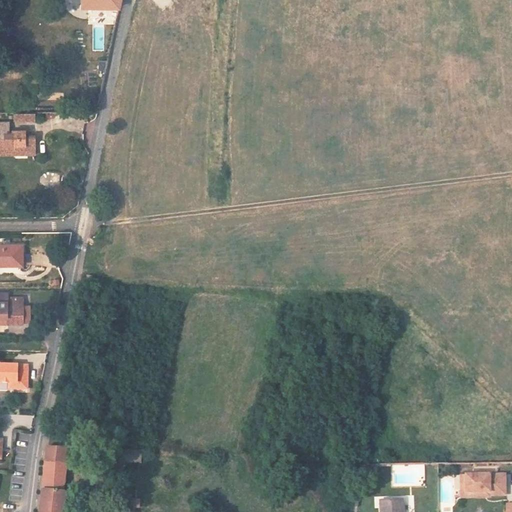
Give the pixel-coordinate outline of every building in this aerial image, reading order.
[(84,0),(85,5),(117,8),(118,0),(84,0)] [(35,123),(35,113),(14,112),(14,123),(35,123)] [(12,135),(0,134),(0,168),(17,169),(17,164),(38,164),(38,149),(28,149),(28,143),(16,143),(16,146),(12,146),(12,135)] [(22,253),(0,252),(0,272),(4,272),(3,274),(23,274),(22,253)] [(0,332),(9,332),(9,311),(15,311),(15,332),(25,332),(25,330),(25,306),(9,306),(9,302),(0,302),(0,332)] [(0,384),(10,384),(18,384),(18,390),(28,390),(28,367),(0,366),(0,384)] [(69,449),(46,447),(39,511),(62,511),(64,492),(69,449)] [(142,451),(118,450),(117,462),(139,464),(142,451)] [(502,499),(502,480),(465,481),(466,497),(487,496),(487,500),(502,499)] [(487,501),(487,496),(466,497),(465,481),(461,481),(461,501),(466,501),(487,501)] [(404,511),(405,501),(387,501),(386,511),(404,511)]
